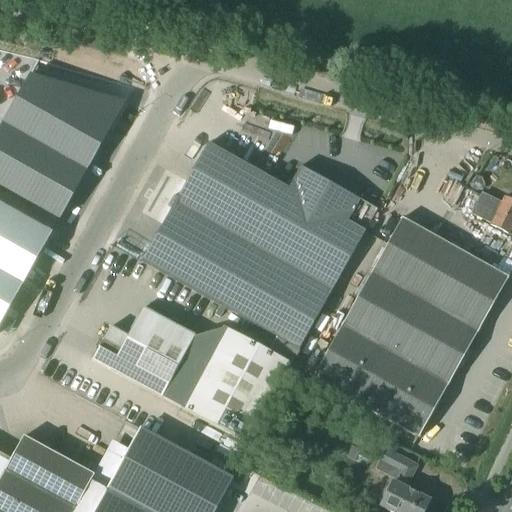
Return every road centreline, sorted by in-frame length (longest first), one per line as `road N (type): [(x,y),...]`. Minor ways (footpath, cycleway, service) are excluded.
road 1 (unclassified): [(0,380),(26,360),(191,59)]
road 2 (unclassified): [(511,147),(191,59)]
road 3 (unclassified): [(0,10),(191,59)]
